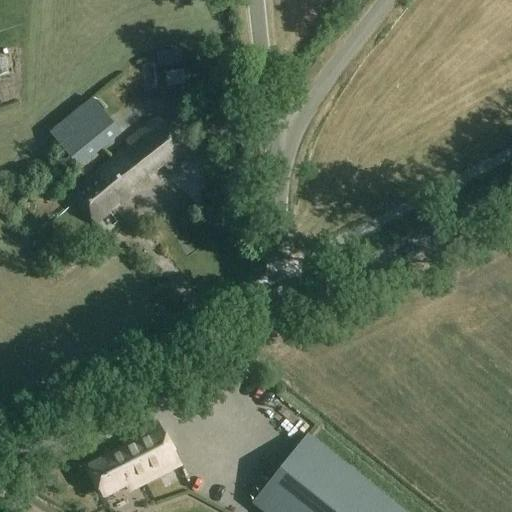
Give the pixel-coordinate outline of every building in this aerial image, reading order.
[(159,53),(160,66),(183,63),(182,49),(159,53)] [(184,70),(168,72),(169,85),(186,83),(184,70)] [(94,96),(50,132),(79,169),(124,133),(109,115),(94,96)] [(71,194),(96,224),(157,179),(153,173),(164,164),(170,172),(191,155),(160,117),(128,142),(131,146),(96,173),(97,175),(71,194)] [(128,491),(180,465),(158,423),(122,441),(125,447),(87,467),(103,497),(125,485),(128,491)] [(403,511),(307,435),(252,504),(262,511),(403,511)]
